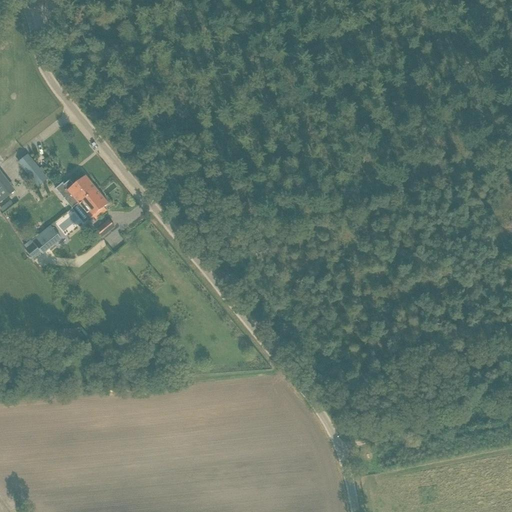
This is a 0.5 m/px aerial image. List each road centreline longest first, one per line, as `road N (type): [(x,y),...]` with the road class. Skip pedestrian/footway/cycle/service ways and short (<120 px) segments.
road 1 (residential): [(341,447),(53,85),(35,32),(49,0)]
road 2 (track): [(341,447),(511,413)]
